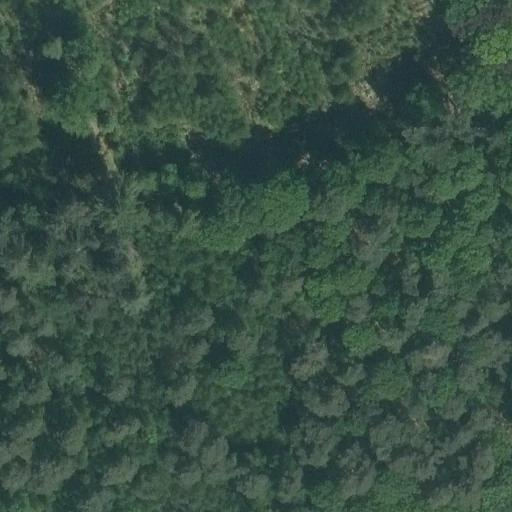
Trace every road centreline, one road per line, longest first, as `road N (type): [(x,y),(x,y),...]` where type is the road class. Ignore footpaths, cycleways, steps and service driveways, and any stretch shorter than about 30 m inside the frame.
road 1 (track): [(0,217),(120,194),(511,86)]
road 2 (track): [(120,194),(43,0)]
